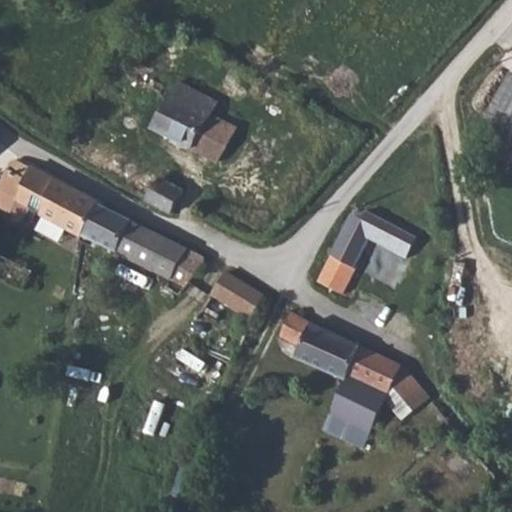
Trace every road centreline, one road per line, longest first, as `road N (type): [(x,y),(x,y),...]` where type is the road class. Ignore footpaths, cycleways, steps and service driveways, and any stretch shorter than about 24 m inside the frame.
road 1 (unclassified): [(511,11),(297,255),(276,259)]
road 2 (unclassified): [(276,259),(261,262),(45,160)]
road 3 (unclassified): [(276,259),(310,297),(407,350)]
